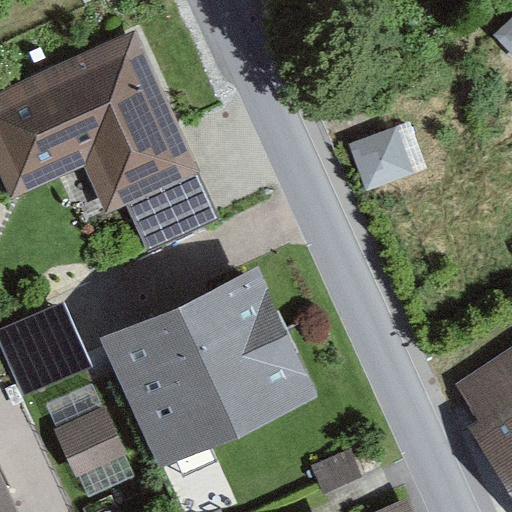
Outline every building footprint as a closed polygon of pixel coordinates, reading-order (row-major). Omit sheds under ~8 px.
[(152,243),(209,217),(130,42),(0,100),(0,143),(17,181),(108,140),(152,243)] [(414,115),(354,136),(370,183),(430,162),(414,115)] [(299,389),(249,277),(118,336),(168,447),(299,389)] [(494,425),(486,431),(511,469),(511,353),(467,384),(494,425)] [(105,410),(59,431),(76,467),(122,446),(105,410)] [(323,489),(360,473),(350,449),(313,465),(323,489)] [(0,511),(8,511),(0,493),(0,511)] [(416,511),(410,498),(378,511),(416,511)]
